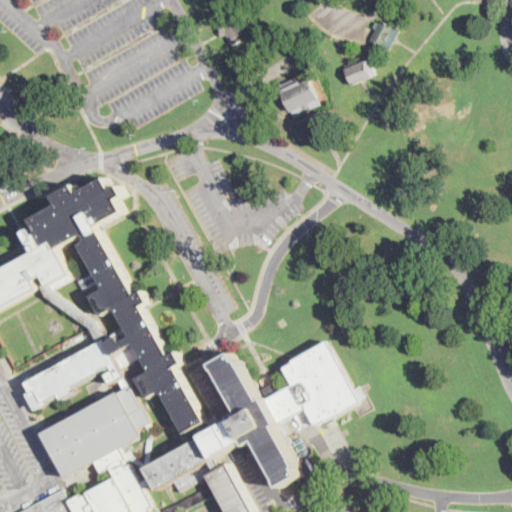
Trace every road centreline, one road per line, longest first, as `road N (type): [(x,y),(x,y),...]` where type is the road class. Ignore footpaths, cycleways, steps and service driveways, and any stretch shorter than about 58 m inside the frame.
road 1 (residential): [(511,383),(454,261),(291,156),(225,129),(98,159)]
road 2 (residential): [(511,7),(496,343)]
road 3 (residential): [(345,187),(284,243),(249,320),(204,353),(226,398)]
road 4 (residential): [(511,496),(441,495),(339,471),(316,435)]
road 5 (residential): [(0,504),(48,472),(0,373)]
road 6 (residential): [(225,129),(216,78),(173,0)]
